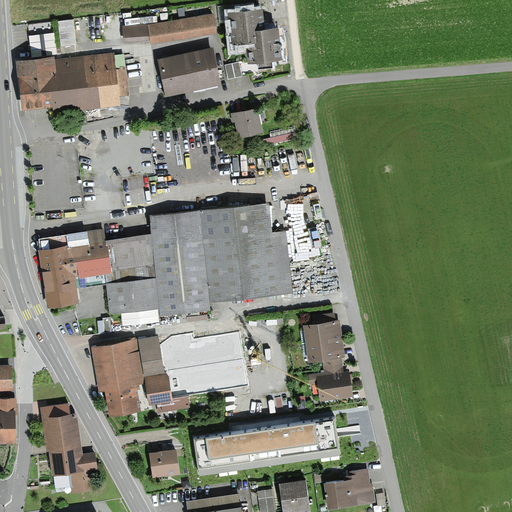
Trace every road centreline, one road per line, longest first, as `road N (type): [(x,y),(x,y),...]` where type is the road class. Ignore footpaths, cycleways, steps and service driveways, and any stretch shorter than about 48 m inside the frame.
road 1 (residential): [(300,82),(398,511)]
road 2 (unknown): [(11,229),(321,175)]
road 3 (residential): [(300,82),(4,129)]
road 4 (secondary): [(50,345),(18,275),(4,129)]
road 5 (residential): [(511,66),(300,82)]
road 6 (secondary): [(141,511),(50,345)]
road 7 (unclassified): [(50,345),(25,375),(17,498)]
